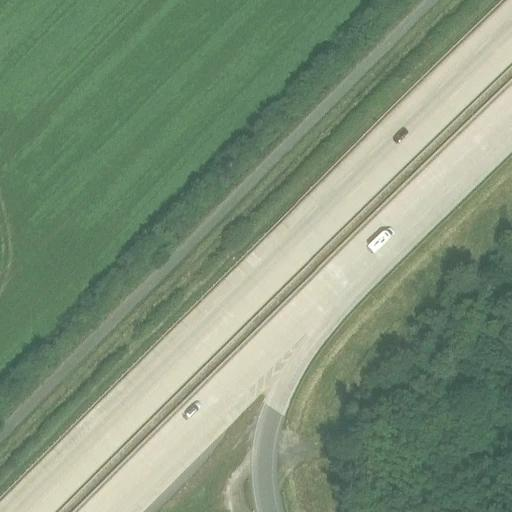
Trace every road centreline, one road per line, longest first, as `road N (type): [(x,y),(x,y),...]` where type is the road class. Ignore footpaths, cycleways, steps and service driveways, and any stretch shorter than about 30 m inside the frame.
road 1 (motorway): [(511,35),(32,511)]
road 2 (track): [(0,437),(430,0)]
road 3 (motorway): [(101,511),(351,267)]
road 4 (motorway): [(266,511),(255,468),(277,376),(351,267)]
road 5 (motorway): [(351,267),(511,115)]
